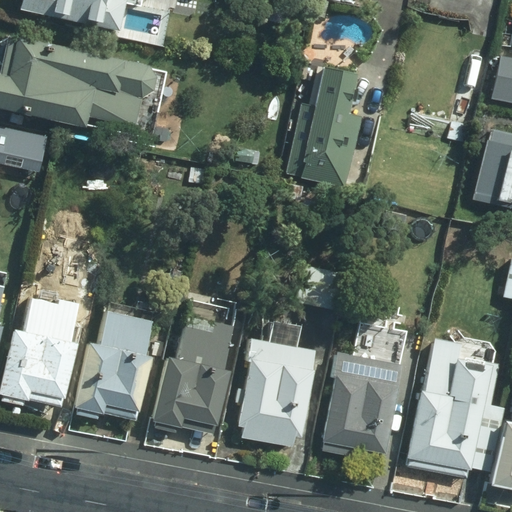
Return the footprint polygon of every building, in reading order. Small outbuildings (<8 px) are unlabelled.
[(17,0),(15,9),(114,31),(120,0),(17,0)] [(0,109),(81,127),(83,115),(150,130),(162,71),(4,37),(4,40),(0,41),(0,109)] [(511,103),(511,57),(498,55),(489,99),(511,103)] [(350,73),(319,66),(311,106),(299,104),(285,174),(298,176),(297,178),(341,187),(354,116),(343,114),(350,73)] [(468,123),(451,119),(446,138),(463,143),(468,123)] [(483,139),(478,138),(465,198),(511,208),(511,133),(486,128),(483,139)] [(253,151),(235,147),(233,159),(251,162),(253,151)] [(30,217),(37,182),(17,177),(9,213),(30,217)] [(301,188),(289,185),(286,198),(298,201),(301,188)] [(322,202),(302,198),(298,213),(319,218),(322,202)] [(469,230),(452,234),(457,251),(474,246),(469,230)] [(511,259),(509,258),(501,298),(511,299),(511,259)] [(332,310),(339,273),(301,265),(293,302),(332,310)] [(431,290),(415,286),(410,306),(426,310),(431,290)] [(19,331),(8,329),(0,364),(0,395),(23,400),(24,399),(57,405),(71,343),(65,343),(73,304),(53,299),(52,304),(26,298),(19,331)] [(171,359),(162,357),(148,421),(147,427),(172,433),(174,428),(177,428),(178,426),(184,428),(189,429),(207,432),(209,427),(213,428),(226,372),(218,370),(232,310),(185,300),(171,359)] [(95,345),(84,342),(70,407),(99,414),(101,405),(134,412),(146,357),(139,355),(147,321),(102,312),(95,345)] [(240,427),(238,438),(289,447),(291,436),(298,437),(310,370),(307,370),(311,350),(292,347),(296,327),(268,322),(264,342),(248,339),(245,351),(243,351),(242,362),(245,363),(240,388),(234,387),(231,404),(238,405),(234,426),(240,427)] [(454,342),(431,338),(421,392),(418,391),(404,467),(464,477),(466,470),(468,470),(469,467),(488,470),(499,408),(481,404),(484,390),(487,390),(494,354),(488,344),(460,338),(454,342)] [(383,454),(399,364),(333,352),(328,378),(331,379),(319,441),(323,442),(321,451),(379,462),(380,454),(383,454)] [(500,423),(487,485),(511,490),(511,417),(510,425),(500,423)]
